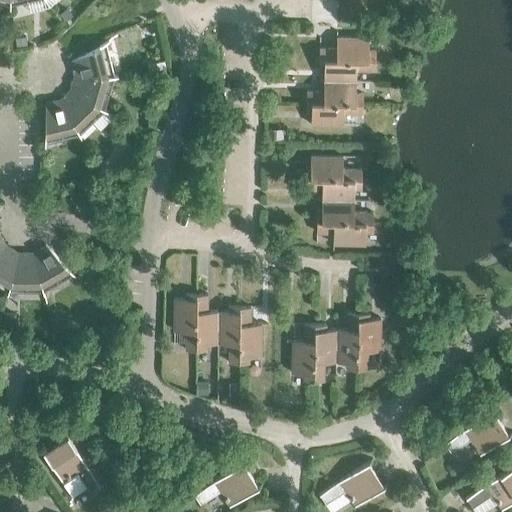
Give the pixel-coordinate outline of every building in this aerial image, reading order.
[(318,59),(375,59),(375,50),(368,49),(368,37),(336,37),(335,48),(319,48),(318,59)] [(74,75),(113,75),(104,41),(70,60),(74,75)] [(375,69),(375,59),(318,59),(318,70),(323,70),(323,80),(355,81),(355,69),(375,69)] [(103,109),(113,75),(74,75),(70,89),(103,109)] [(355,92),(355,81),(323,80),(323,91),(306,91),(306,101),(362,102),(362,93),(355,92)] [(78,133),(103,109),(70,89),(59,99),(78,133)] [(44,141),(78,133),(59,99),(45,102),(44,141)] [(362,112),(362,102),(306,101),(305,112),(310,113),(310,124),(342,124),(343,112),(362,112)] [(304,177),(361,178),(361,168),(342,168),(342,156),(310,155),(309,166),(305,166),(304,177)] [(361,188),(361,178),(304,177),(304,188),(321,189),(321,199),(353,200),(353,188),(361,188)] [(353,211),(353,200),(321,199),(321,210),(316,210),(316,221),(372,222),(372,212),(353,211)] [(372,232),(372,222),(316,221),(315,232),(332,232),(332,243),(364,244),(365,231),(372,232)] [(32,252),(42,289),(72,272),(45,244),(32,252)] [(0,285),(8,290),(18,252),(5,245),(0,249),(0,285)] [(8,290),(42,289),(32,252),(18,252),(8,290)] [(195,349),(196,293),(185,293),(185,298),(173,298),(173,330),(185,330),(185,349),(195,349)] [(217,342),(217,310),(206,310),(207,293),(196,293),(195,349),(205,350),(205,342),(217,342)] [(238,362),(239,306),(228,305),(228,310),(217,310),(217,342),(228,343),(228,362),(238,362)] [(239,306),(238,362),(248,362),(248,355),(260,355),(261,323),(250,323),(250,306),(239,306)] [(356,368),(358,312),(347,312),(346,329),(336,328),(335,361),(347,361),(346,368),(356,368)] [(358,312),(356,368),(367,369),(367,349),(379,350),(380,317),(368,317),(369,312),(358,312)] [(313,380),(314,323),(303,323),(303,340),(292,340),(291,372),(303,372),(303,380),(313,380)] [(335,361),(336,328),(325,328),(325,323),(314,323),(313,380),(323,380),(323,361),(335,361)] [(470,438),(479,453),(508,435),(491,410),(443,442),(450,452),(470,438)] [(86,486),(89,491),(99,484),(67,436),(43,452),(71,496),(86,486)] [(345,490),(354,505),(383,486),(367,461),(318,493),(325,503),(345,490)] [(219,490),(229,505),(257,487),(241,462),(193,493),(199,503),(219,490)] [(491,493),(501,508),(511,500),(511,465),(465,496),(471,507),(491,493)]
